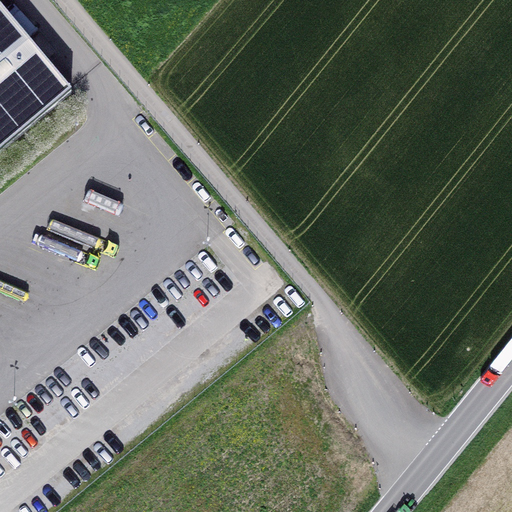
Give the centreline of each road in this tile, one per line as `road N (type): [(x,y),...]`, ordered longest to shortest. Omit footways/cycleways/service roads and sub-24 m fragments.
road 1 (track): [(103,103),(152,110),(188,136),(439,452)]
road 2 (unknown): [(0,389),(170,250),(182,231),(181,189),(100,123)]
road 3 (unknown): [(0,504),(237,313)]
road 4 (primary): [(511,362),(388,511)]
